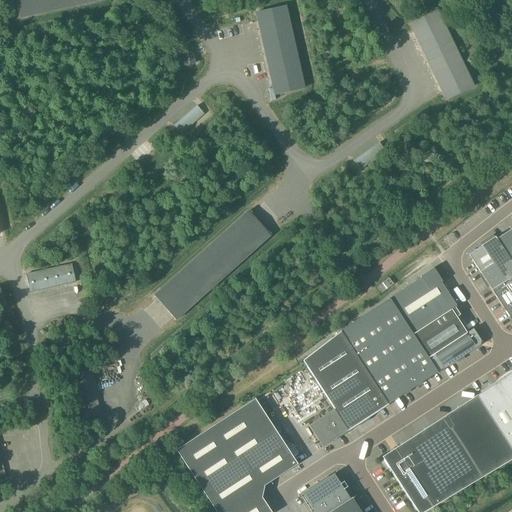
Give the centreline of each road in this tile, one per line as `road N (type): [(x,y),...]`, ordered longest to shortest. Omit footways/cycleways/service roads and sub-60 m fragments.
road 1 (unclassified): [(508,352),(450,259),(511,210)]
road 2 (unclassified): [(351,455),(508,352)]
road 3 (unknown): [(114,343),(121,388),(112,419),(58,459)]
